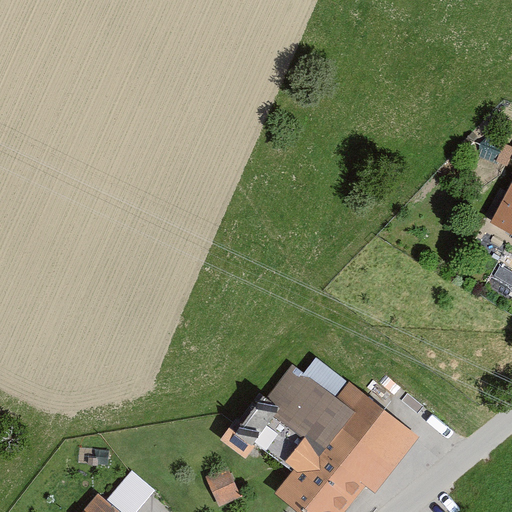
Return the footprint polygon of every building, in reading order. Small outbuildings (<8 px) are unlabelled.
[(511,181),(491,221),(511,232),(511,181)] [(318,356),(306,371),(339,397),(350,382),(318,356)] [(306,371),(303,369),(249,437),(292,472),(278,489),(307,511),(342,511),(370,477),(378,484),(417,435),(350,382),(339,397),(306,371)] [(244,457),(252,446),(225,427),(218,438),(244,457)] [(229,468),(206,478),(218,504),(240,495),(229,468)] [(117,511),(98,496),(84,511),(117,511)]
